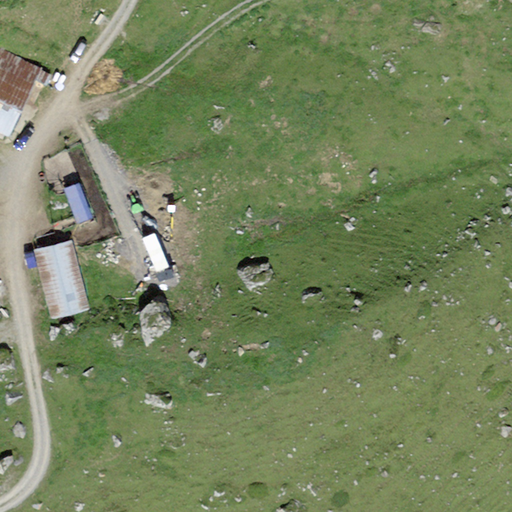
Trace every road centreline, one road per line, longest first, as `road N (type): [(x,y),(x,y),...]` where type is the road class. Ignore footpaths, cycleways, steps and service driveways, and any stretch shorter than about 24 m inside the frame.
road 1 (track): [(49,119),(28,155),(12,219),(40,458),(21,492),(0,506)]
road 2 (track): [(49,119),(131,94),(259,0)]
road 3 (track): [(132,0),(49,119)]
